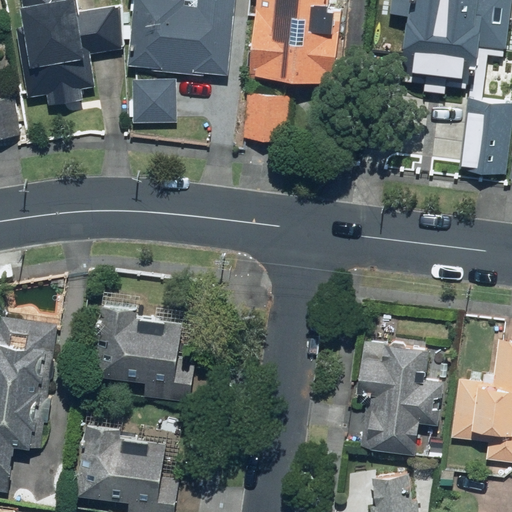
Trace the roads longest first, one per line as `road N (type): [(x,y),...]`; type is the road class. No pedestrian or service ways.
road 1 (tertiary): [(0,220),(85,206),(308,229)]
road 2 (residential): [(308,229),(268,511)]
road 3 (tertiary): [(308,229),(511,257)]
